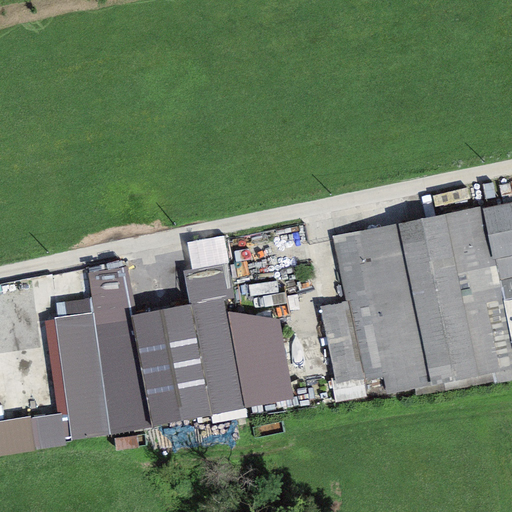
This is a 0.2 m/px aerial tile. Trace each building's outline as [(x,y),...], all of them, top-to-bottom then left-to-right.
[(511,202),(482,208),(492,260),(496,258),(503,300),(511,299),(511,202)] [(482,208),(398,224),(430,387),(511,368),(511,346),(503,300),(496,258),(492,260),(482,208)] [(430,387),(398,224),(332,237),(345,303),(321,307),(336,385),(383,376),(387,395),(430,387)] [(136,315),(131,315),(149,428),(245,409),(294,400),(282,319),(225,314),(222,299),(234,297),(227,263),(222,264),(183,272),(190,304),(136,315)] [(131,315),(136,315),(128,265),(87,272),(92,299),(52,306),(55,321),(68,412),(73,440),(149,428),(131,315)] [(511,299),(503,300),(511,346),(511,299)] [(55,321),(43,322),(57,414),(68,412),(55,321)] [(57,414),(0,421),(0,455),(66,446),(66,441),(73,440),(68,412),(57,414)]
